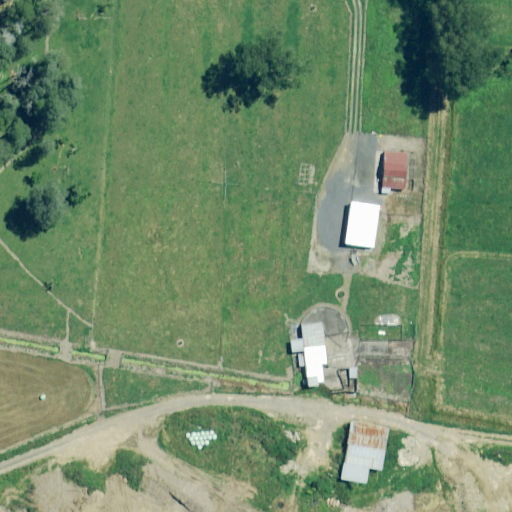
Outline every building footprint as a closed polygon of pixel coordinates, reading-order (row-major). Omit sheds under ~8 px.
[(376,137),(364,137),(365,156),(376,156),(376,137)] [(403,189),(406,154),(383,152),(380,193),(389,194),(389,189),(403,189)] [(304,367),(305,377),(300,377),(301,389),(323,387),(321,365),(325,364),(322,324),(301,326),(302,339),(289,341),(290,353),(296,352),(297,367),(304,367)] [(357,367),(347,367),(346,379),(356,380),(357,367)] [(387,428),(350,423),(346,454),(343,454),(339,480),(365,484),(367,469),(380,471),(387,428)]
